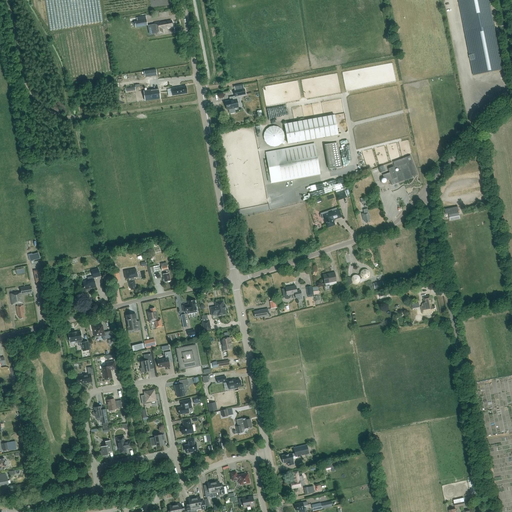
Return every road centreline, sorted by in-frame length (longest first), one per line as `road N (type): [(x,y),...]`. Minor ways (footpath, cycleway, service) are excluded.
road 1 (unclassified): [(488,511),(423,192)]
road 2 (tertiary): [(235,279),(183,0)]
road 3 (unclassified): [(0,336),(235,279)]
road 4 (unclassified): [(235,279),(393,225),(423,192)]
road 5 (tertiary): [(268,453),(235,279)]
road 6 (residential): [(94,468),(83,412),(88,394),(160,378)]
road 7 (unclassified): [(423,192),(511,101)]
